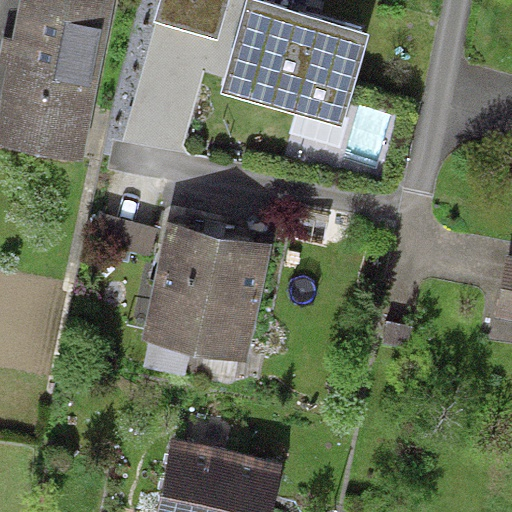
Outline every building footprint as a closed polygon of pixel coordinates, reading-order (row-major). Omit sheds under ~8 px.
[(27,0),(1,136),(70,149),(98,0),(27,0)] [(159,0),(154,21),(212,37),(222,0),(159,0)] [(358,31),(248,0),(224,84),(264,95),(267,102),(280,105),(286,102),(334,115),(358,31)] [(148,329),(237,347),(258,248),(169,230),(148,329)] [(511,263),(504,262),(498,298),(511,300),(511,263)] [(263,511),(273,467),(170,446),(155,511),(263,511)]
